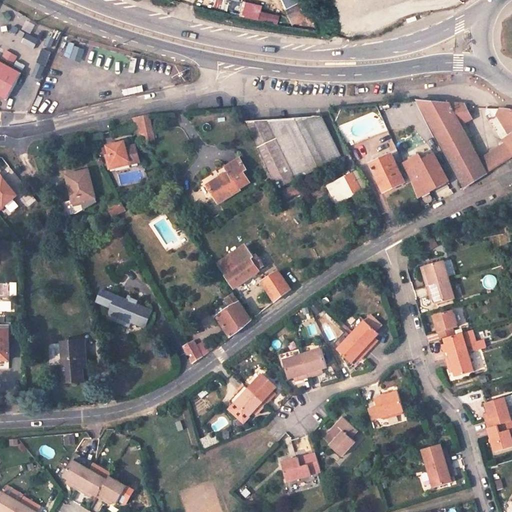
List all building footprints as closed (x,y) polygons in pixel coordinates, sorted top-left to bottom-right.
[(279,15),(261,11),(262,4),(245,0),(241,16),(277,25),(279,15)] [(303,0),(285,9),(292,23),(304,17),(307,23),(313,20),(303,0)] [(42,79),(53,53),(44,49),(33,75),(42,79)] [(0,96),(9,101),(23,73),(0,61),(0,96)] [(459,126),(471,120),(464,105),(418,101),(464,188),(508,160),(501,148),(478,162),(459,126)] [(511,109),(502,108),(501,119),(511,136),(511,138),(506,142),(508,144),(511,150),(511,109)] [(146,143),(155,141),(149,116),(133,120),(146,143)] [(342,159),(322,117),(268,120),(294,181),(342,159)] [(246,122),(276,190),(294,181),(268,120),(246,122)] [(126,141),(109,145),(111,153),(106,154),(109,164),(131,159),(141,157),(137,143),(127,145),(126,141)] [(511,150),(508,144),(501,148),(508,160),(511,157),(511,150)] [(420,154),(403,163),(412,182),(418,197),(449,180),(434,153),(423,159),(420,154)] [(391,155),(371,165),(384,192),(404,182),(391,155)] [(110,168),(132,163),(131,159),(109,164),(110,168)] [(246,171),(239,159),(225,167),(228,172),(208,185),(219,203),(240,190),(239,188),(248,182),(243,173),(246,171)] [(263,161),(252,167),(261,186),(271,180),(263,161)] [(0,202),(4,208),(20,196),(1,170),(0,170),(0,202)] [(358,170),(352,174),(362,191),(367,189),(358,170)] [(88,171),(67,176),(73,202),(94,197),(88,171)] [(362,191),(352,174),(327,187),(336,206),(362,191)] [(108,207),(114,216),(125,210),(119,200),(108,207)] [(197,215),(189,201),(181,206),(189,220),(197,215)] [(205,225),(201,219),(192,225),(195,231),(205,225)] [(220,263),(236,287),(266,268),(256,253),(253,255),(247,245),(220,263)] [(426,285),(450,279),(444,260),(424,265),(426,271),(427,274),(423,275),(426,285)] [(279,272),(262,282),(275,302),(291,291),(279,272)] [(456,298),(450,279),(426,285),(429,296),(433,295),(434,298),(436,304),(456,298)] [(128,301),(102,290),(98,302),(110,308),(108,314),(144,328),(152,311),(136,304),(137,302),(129,298),(128,301)] [(228,302),(231,308),(217,317),(230,337),(251,320),(236,296),(228,302)] [(452,309),(432,315),(439,339),(443,338),(455,334),(453,327),(457,326),(452,309)] [(351,334),(369,351),(376,344),(373,341),(376,337),(380,333),(365,319),(351,334)] [(455,334),(443,338),(444,343),(445,346),(442,348),(445,358),(468,351),(480,348),(474,329),(455,334)] [(9,330),(0,330),(0,366),(9,366),(9,330)] [(337,349),(352,362),(356,358),(359,355),(362,358),(369,351),(351,334),(337,349)] [(84,341),(63,342),(65,363),(62,363),(63,382),(84,381),(84,369),(91,368),(89,360),(86,360),(84,341)] [(203,356),(194,341),(184,347),(193,363),(203,356)] [(301,347),(303,354),(322,348),(320,341),(301,347)] [(303,354),(301,347),(279,354),(281,360),(283,360),(303,354)] [(317,370),(321,369),(327,367),(322,348),(303,354),(310,377),(318,374),(317,370)] [(451,366),(452,370),(454,375),(474,370),(468,351),(445,358),(447,367),(451,366)] [(310,377),(303,354),(283,360),(289,379),(294,376),(298,376),(299,380),(310,377)] [(249,387),(267,404),(275,396),(272,393),(274,390),(278,386),(263,372),(249,387)] [(260,412),(267,404),(249,387),(232,407),(247,421),(255,411),(257,410),(260,412)] [(399,390),(375,398),(380,417),(405,409),(399,390)] [(505,396),(485,402),(488,411),(490,418),(485,420),(487,427),(507,422),(511,420),(505,396)] [(343,416),(329,431),(337,438),(330,445),(342,456),(356,442),(351,437),(358,430),(343,416)] [(487,427),(495,452),(511,446),(511,437),(507,422),(487,427)] [(324,438),(331,444),(337,438),(330,431),(324,438)] [(427,468),(451,461),(448,451),(443,452),(442,448),(440,443),(421,449),(427,468)] [(305,455),(281,463),(288,482),(311,475),(305,455)] [(90,469),(73,459),(63,476),(68,479),(71,481),(69,485),(78,490),(90,469)] [(433,487),(451,482),(450,476),(448,472),(453,470),(451,461),(427,468),(433,487)] [(90,469),(78,490),(87,495),(89,492),(92,494),(97,497),(107,479),(90,469)] [(107,479),(97,497),(106,502),(108,498),(112,500),(117,503),(127,486),(110,476),(107,479)] [(14,511),(20,502),(3,492),(0,496),(0,511),(14,511)] [(36,511),(37,511),(20,502),(14,511),(36,511)]
